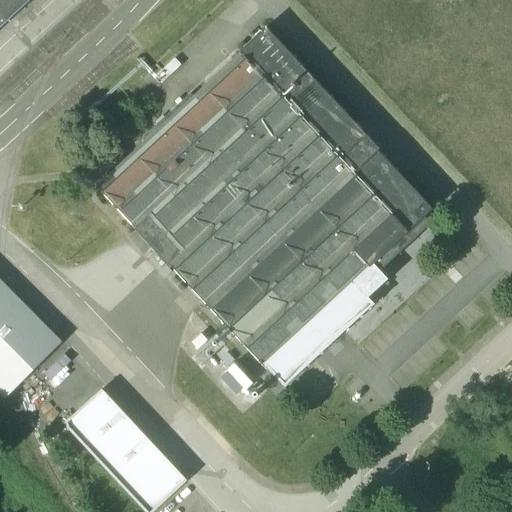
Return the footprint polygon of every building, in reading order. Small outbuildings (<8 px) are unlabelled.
[(0,0),(0,28),(30,0),(0,0)] [(240,57),(98,189),(266,368),(267,366),(288,388),(375,305),(369,299),(388,281),(381,273),(440,219),(379,153),(380,152),(265,32),(239,56),(240,57)] [(0,280),(0,394),(5,400),(62,344),(0,280)] [(237,396),(256,377),(237,359),(218,378),(237,396)] [(153,511),(186,482),(101,390),(63,425),(144,511),(153,511)]
